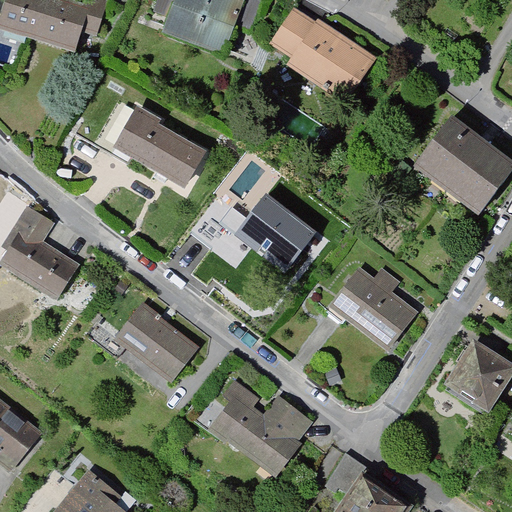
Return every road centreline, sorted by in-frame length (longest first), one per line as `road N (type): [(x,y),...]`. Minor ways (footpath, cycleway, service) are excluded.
road 1 (residential): [(0,152),(371,445),(511,223)]
road 2 (residential): [(511,124),(321,0)]
